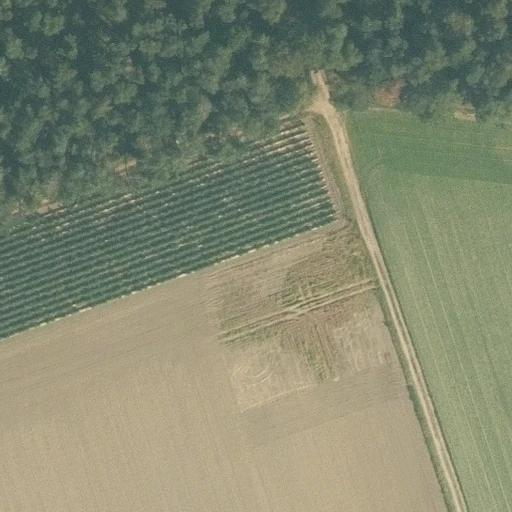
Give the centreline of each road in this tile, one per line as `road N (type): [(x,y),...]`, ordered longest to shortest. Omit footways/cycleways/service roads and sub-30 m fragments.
road 1 (track): [(317,100),(455,511)]
road 2 (track): [(317,100),(0,212)]
road 3 (track): [(511,114),(317,100)]
